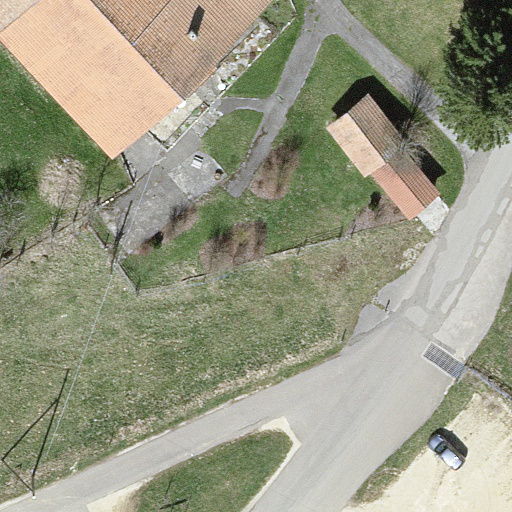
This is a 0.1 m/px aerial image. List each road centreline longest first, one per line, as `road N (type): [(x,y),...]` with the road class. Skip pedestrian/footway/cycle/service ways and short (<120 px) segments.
road 1 (unclassified): [(69,511),(392,366)]
road 2 (unclassified): [(392,366),(511,150)]
road 3 (unclassified): [(283,511),(392,366)]
